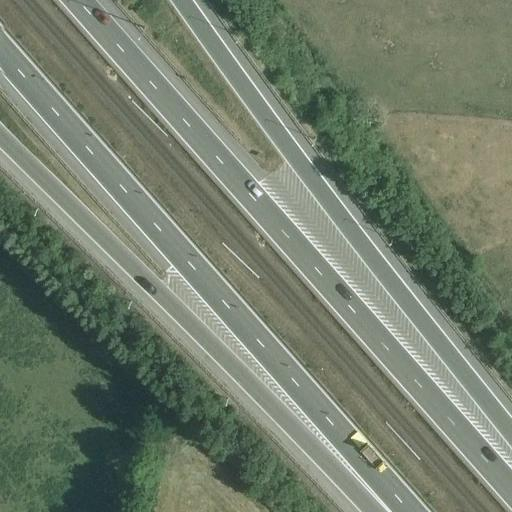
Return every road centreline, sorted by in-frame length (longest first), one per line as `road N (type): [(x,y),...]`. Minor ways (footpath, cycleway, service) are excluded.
road 1 (motorway): [(511,487),(80,0)]
road 2 (motorway): [(0,46),(411,511)]
road 3 (motorway): [(511,429),(328,205),(183,0)]
road 4 (motorway): [(0,144),(372,511)]
